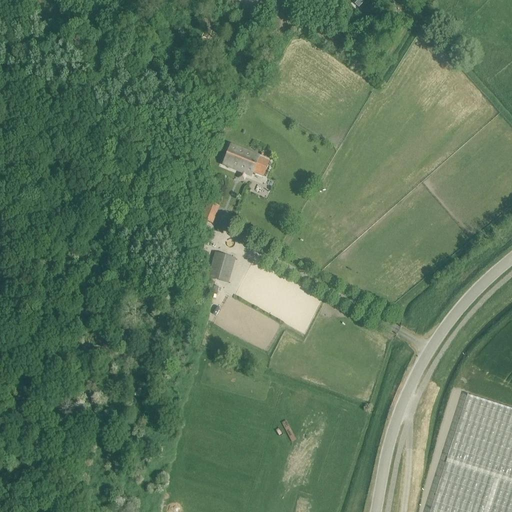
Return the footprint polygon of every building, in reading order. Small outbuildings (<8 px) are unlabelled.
[(248,0),(245,4),(252,10),(259,0),(248,0)] [(230,147),(223,165),(251,176),(252,174),(263,178),(269,163),(230,147)] [(204,213),(201,219),(214,224),(216,218),(204,213)] [(218,232),(210,230),(208,236),(216,239),(218,232)] [(236,259),(215,253),(208,279),(229,285),(236,259)] [(511,511),(511,410),(468,396),(430,511),(511,511)]
